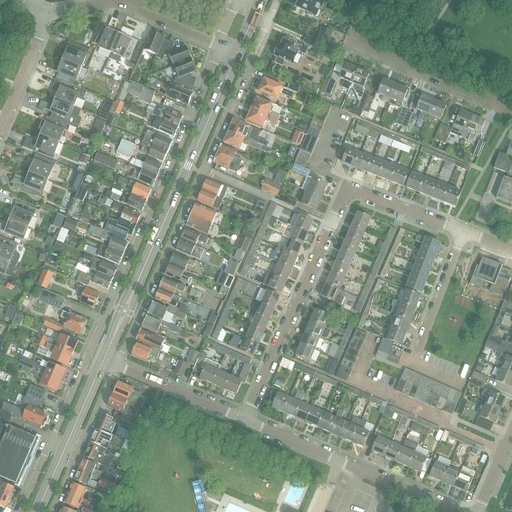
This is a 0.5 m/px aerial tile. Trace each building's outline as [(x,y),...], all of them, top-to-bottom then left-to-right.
[(315,18),(319,8),(320,6),(322,7),(324,1),(321,0),(299,0),(299,1),(295,3),(296,8),(307,13),(307,14),(315,18)] [(333,12),(335,6),(328,3),(326,8),(333,12)] [(99,48),(111,53),(118,38),(112,36),(118,21),(112,18),(99,48)] [(61,25),(58,33),(64,35),(67,27),(61,25)] [(333,32),(321,28),(317,39),(328,44),(333,32)] [(146,45),(143,50),(156,56),(155,58),(159,59),(169,55),(175,52),(173,48),(175,44),(163,39),(164,38),(151,32),(146,45)] [(134,70),(143,50),(146,45),(127,36),(125,41),(118,38),(111,53),(123,58),(120,64),(134,70)] [(275,50),(274,52),(276,54),(275,56),(277,57),(275,62),(276,63),(283,66),(284,66),(287,61),(293,64),(299,51),(305,54),(308,49),(309,50),(311,46),(313,47),(316,41),(307,37),(304,43),(306,44),(305,47),(298,44),(299,42),(291,39),(290,43),(284,40),(280,47),(279,47),(279,48),(276,48),(275,50)] [(82,68),(89,50),(69,42),(64,53),(69,55),(67,62),(82,68)] [(187,47),(175,52),(169,55),(174,67),(170,68),(173,75),(176,74),(178,79),(190,74),(197,71),(187,47)] [(63,81),(82,89),(85,90),(86,86),(76,82),(78,76),(84,78),(87,77),(89,72),(82,69),(82,68),(67,62),(64,68),(49,62),(47,68),(65,76),(63,81)] [(341,88),(348,91),(349,91),(350,88),(357,69),(345,64),(339,79),(344,81),(341,88)] [(357,69),(350,88),(354,90),(360,103),(358,109),(363,111),(369,96),(364,94),(365,91),(363,89),(369,74),(357,69)] [(180,104),(188,107),(193,94),(191,94),(196,82),(192,80),(190,74),(178,79),(175,80),(173,86),(175,87),(169,99),(175,102),(176,101),(181,103),(180,104)] [(63,81),(54,78),(50,89),(62,94),(59,101),(75,107),(82,89),(63,81)] [(328,79),(322,94),(324,95),(330,97),(336,82),(330,80),(328,79)] [(260,92),(269,96),(268,98),(277,102),(281,92),(292,97),(294,92),(297,94),(300,89),(290,84),(287,90),(265,80),(260,92)] [(384,80),(380,89),(378,95),(383,97),(381,101),(388,104),(396,85),(384,80)] [(125,82),(122,90),(128,92),(131,85),(125,82)] [(155,94),(132,83),(131,85),(128,92),(127,94),(139,99),(139,101),(150,106),(155,94)] [(408,90),(396,85),(388,104),(395,107),(397,102),(402,105),(408,90)] [(363,111),(360,118),(367,121),(371,114),(368,113),(374,98),(369,96),(363,111)] [(418,120),(426,123),(427,120),(435,101),(423,96),(416,111),(421,113),(418,120)] [(280,116),(279,115),(282,109),(257,98),(252,110),(278,121),(280,116)] [(75,107),(59,101),(57,107),(42,101),(39,107),(53,113),(50,118),(47,117),(42,128),(47,130),(44,137),(60,143),(64,144),(65,144),(67,139),(66,137),(63,136),(67,125),(78,130),(82,119),(79,118),(82,110),(75,107)] [(125,104),(117,101),(116,104),(115,103),(112,112),(119,116),(125,104)] [(435,101),(427,120),(434,123),(436,119),(441,121),(447,106),(435,101)] [(328,113),(331,106),(320,102),(317,109),(328,113)] [(184,117),(160,107),(157,105),(152,116),(154,116),(179,127),(184,117)] [(325,120),(328,113),(317,109),(314,116),(325,120)] [(276,125),(278,121),(252,110),(247,121),(263,128),(266,121),(276,125)] [(396,124),(401,127),(407,112),(402,110),(396,124)] [(407,129),(413,114),(407,112),(401,127),(407,129)] [(446,145),(450,134),(464,140),(464,139),(473,117),(461,112),(455,126),(454,125),(451,131),(446,129),(440,143),(446,145)] [(114,128),(118,119),(112,116),(108,126),(114,128)] [(145,125),(174,138),(179,127),(154,116),(152,122),(147,120),(145,125)] [(322,127),(325,120),(314,116),(312,123),(322,127)] [(479,137),(482,131),(485,122),(473,117),(464,139),(471,142),(474,134),(479,137)] [(98,119),(96,125),(98,125),(103,128),(104,128),(106,123),(98,119)] [(234,120),(229,132),(261,146),(263,141),(258,139),(261,132),(250,127),(244,124),(234,120)] [(299,121),(296,127),(306,131),(309,125),(299,121)] [(369,131),(371,127),(359,122),(357,126),(369,131)] [(319,134),(322,127),(312,123),(309,130),(319,134)] [(371,127),(369,131),(367,136),(375,140),(378,135),(381,136),(382,132),(371,127)] [(435,141),(440,143),(446,129),(441,127),(435,141)] [(316,141),(319,134),(309,130),(306,137),(316,141)] [(173,142),(164,138),(148,131),(143,141),(168,152),(173,142)] [(229,132),(224,144),(240,151),(243,143),(260,151),(260,150),(267,153),(269,149),(261,146),(229,132)] [(385,145),(387,139),(392,141),(394,137),(382,132),(381,136),(382,137),(379,143),(385,145)] [(23,147),(53,159),(60,143),(44,137),(42,144),(27,137),(23,147)] [(294,137),(292,142),(300,146),(302,141),(294,137)] [(313,149),(316,141),(306,137),(303,144),(313,149)] [(397,149),(399,144),(404,146),(406,141),(394,137),(392,141),(394,142),(391,147),(397,149)] [(123,140),(120,145),(133,151),(136,146),(123,140)] [(141,153),(164,163),(168,152),(143,141),(141,146),(143,147),(141,153)] [(406,141),(404,146),(416,151),(418,146),(406,141)] [(479,159),(485,144),(480,142),(474,156),(479,159)] [(311,155),(313,149),(303,144),(300,151),(311,155)] [(496,163),(494,169),(509,174),(507,179),(504,179),(500,190),(497,199),(511,205),(511,144),(506,156),(501,154),(500,153),(496,163)] [(130,159),(133,151),(120,145),(117,153),(130,159)] [(222,145),(214,163),(216,164),(223,167),(229,170),(234,172),(237,173),(242,161),(240,159),(234,157),(236,152),(231,149),(222,145)] [(292,147),(288,155),(294,158),(297,149),(292,147)] [(433,157),(435,153),(422,148),(421,152),(433,157)] [(342,164),(355,169),(361,154),(348,149),(342,164)] [(308,163),(311,155),(300,151),(297,158),(308,163)] [(118,162),(97,153),(94,161),(115,170),(118,162)] [(435,153),(433,157),(425,176),(429,178),(437,159),(445,162),(446,158),(435,153)] [(36,168),(33,174),(48,180),(56,162),(36,154),(31,166),(36,168)] [(355,169),(367,173),(373,158),(361,154),(355,169)] [(87,166),(90,158),(84,155),(80,163),(87,166)] [(162,166),(153,162),(141,157),(140,161),(145,164),(143,170),(158,176),(162,166)] [(305,170),(308,163),(297,158),(294,165),(305,170)] [(373,158),(367,173),(379,178),(385,163),(373,158)] [(446,158),(445,162),(457,167),(459,163),(446,158)] [(385,163),(379,178),(391,183),(397,168),(385,163)] [(459,163),(457,167),(469,172),(471,168),(459,163)] [(132,178),(153,187),(158,176),(143,170),(130,164),(129,167),(136,170),(132,178)] [(305,170),(294,165),(291,171),(307,178),(310,172),(305,170)] [(409,172),(397,168),(391,183),(404,187),(409,172)] [(412,173),(406,188),(419,193),(425,178),(412,173)] [(13,187),(32,195),(41,198),(48,180),(33,174),(31,181),(16,175),(12,183),(14,184),(13,187)] [(126,186),(128,180),(120,177),(118,182),(126,186)] [(419,193),(431,198),(437,183),(425,178),(419,193)] [(282,186),(266,179),(261,190),(277,197),(282,186)] [(313,179),(307,191),(321,198),(327,185),(313,179)] [(217,197),(223,200),(228,189),(207,180),(202,191),(217,197)] [(132,194),(147,201),(151,191),(131,182),(129,185),(134,188),(132,194)] [(72,183),(69,189),(77,192),(80,186),(72,183)] [(431,198),(443,203),(449,187),(437,183),(431,198)] [(88,190),(84,188),(80,186),(75,199),(83,202),(88,190)] [(456,207),(459,198),(461,192),(449,187),(443,203),(456,207)] [(121,196),(112,193),(107,191),(105,196),(118,202),(121,196)] [(218,210),(220,205),(223,200),(217,197),(202,191),(198,201),(218,210)] [(302,204),(307,206),(316,210),(321,198),(307,191),(302,204)] [(121,203),(142,212),(147,201),(132,194),(129,200),(123,198),(121,203)] [(281,195),(279,201),(294,208),(297,202),(281,195)] [(79,203),(74,200),(67,216),(72,218),(79,203)] [(17,215),(14,221),(29,228),(37,210),(16,201),(12,213),(17,215)] [(259,201),(254,212),(262,216),(267,205),(259,201)] [(271,203),(271,204),(266,215),(271,218),(277,205),(271,203)] [(141,215),(132,211),(114,204),(112,210),(122,214),(120,218),(136,225),(141,215)] [(212,224),(215,218),(217,214),(196,205),(191,215),(212,224)] [(358,213),(353,225),(366,231),(371,219),(358,213)] [(74,216),(72,218),(88,225),(91,217),(83,214),(81,219),(74,216)] [(207,235),(212,224),(191,215),(187,226),(207,235)] [(261,227),(266,230),(271,218),(266,215),(261,227)] [(300,216),(295,228),(308,234),(313,222),(300,216)] [(68,218),(63,228),(71,231),(75,221),(68,218)] [(132,237),(136,225),(120,218),(118,224),(106,219),(102,229),(102,230),(107,233),(126,240),(128,235),(132,237)] [(0,230),(24,240),(29,228),(14,221),(11,228),(0,223),(0,230)] [(108,248),(124,254),(128,244),(106,234),(107,233),(102,230),(102,229),(91,225),(88,232),(111,242),(108,248)] [(360,243),(366,231),(353,225),(347,237),(360,243)] [(256,239),(261,242),(266,230),(261,227),(256,239)] [(391,242),(397,230),(391,227),(386,240),(391,242)] [(303,246),(308,234),(295,228),(290,240),(303,246)] [(185,229),(181,240),(196,246),(198,240),(200,241),(199,242),(206,245),(208,239),(185,229)] [(405,231),(401,229),(396,241),(400,243),(405,231)] [(0,257),(17,264),(20,257),(19,254),(15,252),(18,244),(14,243),(0,236),(0,257)] [(418,236),(416,242),(423,245),(421,251),(436,257),(441,244),(418,236)] [(49,237),(45,245),(51,247),(55,239),(49,237)] [(251,241),(242,237),(236,249),(246,253),(251,241)] [(355,255),(360,243),(347,237),(342,249),(355,255)] [(250,251),(256,253),(261,242),(256,239),(250,251)] [(181,240),(176,250),(199,260),(204,250),(205,250),(206,248),(201,246),(200,248),(195,246),(196,246),(181,240)] [(290,240),(285,252),(298,258),(303,246),(290,240)] [(380,252),(386,254),(391,242),(386,240),(380,252)] [(390,253),(395,255),(400,243),(396,241),(390,253)] [(95,255),(97,250),(88,246),(86,252),(95,255)] [(98,256),(119,265),(124,254),(108,248),(106,254),(100,252),(98,256)] [(279,264),(292,269),(298,258),(285,252),(284,252),(276,248),(271,260),(279,264)] [(337,261),(350,267),(355,255),(342,249),(337,261)] [(239,261),(243,253),(238,250),(234,258),(237,260),(236,263),(240,265),(242,262),(239,261)] [(271,261),(256,254),(256,253),(250,251),(245,263),(251,265),(254,267),(255,263),(258,264),(260,260),(270,265),(271,261)] [(416,263),(431,269),(436,257),(421,251),(416,263)] [(375,263),(380,266),(386,254),(380,252),(375,263)] [(92,262),(94,257),(85,253),(83,258),(92,262)] [(385,265),(390,267),(395,255),(390,253),(385,265)] [(170,264),(185,271),(187,265),(193,267),(195,263),(175,254),(170,264)] [(0,274),(1,273),(12,277),(17,264),(0,257),(0,274)] [(477,266),(471,283),(480,286),(482,281),(494,286),(491,294),(503,298),(510,281),(499,277),(503,266),(483,258),(479,267),(477,266)] [(113,279),(118,269),(96,260),(92,270),(97,272),(113,279)] [(230,261),(224,273),(233,277),(239,265),(230,261)] [(345,278),(350,267),(337,261),(332,273),(345,278)] [(251,265),(245,263),(240,275),(245,277),(251,265)] [(370,275),(375,278),(380,266),(375,263),(370,275)] [(416,263),(412,275),(427,281),(431,269),(416,263)] [(165,275),(175,279),(189,285),(192,279),(183,275),(185,271),(170,264),(165,275)] [(279,264),(274,276),(287,281),(292,269),(279,264)] [(390,267),(385,265),(380,278),(384,279),(390,267)] [(44,270),(37,286),(46,290),(53,274),(44,270)] [(108,290),(113,279),(97,272),(95,279),(80,272),(76,282),(88,287),(90,282),(108,290)] [(340,290),(345,278),(332,273),(327,285),(340,290)] [(223,287),(230,290),(235,278),(233,277),(228,275),(223,287)] [(350,281),(365,287),(364,287),(370,290),(375,278),(370,275),(368,279),(365,277),(363,281),(357,279),(357,280),(351,278),(350,281)] [(407,288),(422,293),(427,281),(412,275),(407,288)] [(282,293),(287,281),(274,276),(269,288),(282,293)] [(159,289),(174,295),(176,290),(183,293),(186,288),(178,284),(178,285),(164,278),(159,289)] [(233,291),(238,293),(240,290),(245,292),(249,283),(238,279),(233,291)] [(379,281),(374,292),(378,294),(383,282),(379,281)] [(321,297),(334,303),(341,306),(346,294),(339,291),(340,290),(327,285),(321,297)] [(80,301),(86,303),(95,307),(96,305),(97,305),(98,302),(98,301),(100,295),(80,287),(78,292),(84,294),(80,301)] [(224,295),(224,294),(227,296),(230,290),(223,287),(222,287),(219,293),(224,295)] [(364,287),(359,299),(365,301),(370,290),(364,287)] [(155,299),(164,303),(169,306),(169,308),(176,311),(178,312),(178,310),(176,308),(180,298),(174,295),(159,289),(155,299)] [(195,296),(202,299),(206,292),(199,289),(195,296)] [(40,296),(63,305),(65,300),(43,290),(40,296)] [(228,303),(233,305),(238,293),(233,291),(228,303)] [(262,304),(275,309),(280,297),(267,291),(262,304)] [(421,296),(411,293),(406,291),(401,303),(416,309),(421,296)] [(373,306),(373,305),(376,298),(378,294),(374,292),(369,304),(373,306)] [(63,305),(40,296),(38,301),(61,311),(63,305)] [(365,301),(359,299),(354,311),(359,313),(365,301)] [(511,302),(505,300),(503,306),(511,309),(511,302)] [(153,303),(148,315),(163,321),(166,313),(183,320),(186,315),(178,312),(176,311),(169,308),(168,309),(153,303)] [(222,315),(228,317),(233,305),(228,303),(222,315)] [(396,315),(411,321),(416,309),(401,303),(396,315)] [(275,309),(262,304),(257,315),(270,321),(275,309)] [(371,310),(376,313),(390,318),(392,314),(378,309),(378,308),(373,305),(373,306),(369,304),(363,316),(368,318),(371,310)] [(511,309),(503,306),(500,312),(511,316),(511,309)] [(350,321),(346,331),(331,324),(328,329),(324,328),(329,316),(316,310),(311,322),(331,331),(344,336),(348,338),(355,323),(350,321)] [(87,322),(78,318),(63,312),(61,317),(68,320),(65,327),(82,334),(87,322)] [(208,324),(214,327),(219,315),(213,312),(208,324)] [(217,327),(223,329),(228,317),(222,315),(217,327)] [(251,327),(264,333),(270,321),(257,315),(251,327)] [(406,333),(411,321),(396,315),(392,328),(406,333)] [(358,329),(362,331),(368,318),(363,316),(358,329)] [(180,328),(163,321),(162,323),(147,317),(142,328),(157,335),(161,325),(171,330),(170,331),(177,334),(180,328)] [(60,332),(63,326),(47,318),(44,325),(60,332)] [(306,333),(319,339),(320,337),(324,339),(326,339),(328,337),(331,331),(311,322),(306,333)] [(214,327),(208,324),(202,337),(208,340),(214,327)] [(500,324),(498,330),(505,333),(507,326),(500,324)] [(227,331),(222,329),(223,329),(217,327),(212,339),(217,341),(219,337),(224,339),(227,331)] [(264,333),(251,327),(246,339),(259,345),(264,333)] [(402,345),(406,333),(392,328),(387,340),(393,342),(402,345)] [(163,348),(162,346),(164,340),(141,330),(137,341),(152,347),(160,351),(162,352),(163,348)] [(357,331),(355,336),(365,341),(368,335),(357,331)] [(301,344),(314,350),(319,339),(306,333),(301,344)] [(47,343),(73,354),(78,343),(62,336),(59,343),(49,339),(47,343)] [(339,348),(343,350),(348,338),(344,336),(339,348)] [(355,336),(352,342),(363,347),(365,341),(355,336)] [(487,341),(500,347),(503,342),(490,336),(487,341)] [(241,351),(254,357),(259,345),(246,339),(241,351)] [(387,340),(383,339),(378,351),(389,355),(391,348),(393,342),(387,340)] [(500,347),(487,341),(485,347),(498,353),(500,347)] [(352,342),(349,348),(360,353),(363,347),(352,342)] [(405,347),(402,345),(393,342),(391,348),(403,353),(405,347)] [(73,354),(47,343),(45,348),(49,350),(46,357),(67,367),(68,365),(69,365),(70,365),(71,364),(72,363),(72,362),(71,361),(71,360),(70,360),(73,354)] [(146,362),(149,356),(157,359),(160,351),(152,347),(151,349),(137,343),(132,355),(146,362)] [(226,355),(228,350),(216,344),(213,350),(226,355)] [(314,350),(301,344),(296,356),(309,362),(314,350)] [(339,348),(334,359),(338,361),(343,350),(339,348)] [(349,348),(347,354),(357,359),(360,353),(349,348)] [(389,355),(400,359),(403,353),(391,348),(389,355)] [(187,363),(193,366),(198,353),(192,350),(187,363)] [(237,360),(240,355),(228,350),(226,355),(237,360)] [(387,361),(389,355),(378,351),(376,357),(387,361)] [(213,384),(218,371),(220,366),(206,360),(207,356),(200,353),(198,359),(205,362),(202,369),(204,370),(200,379),(213,384)] [(347,354),(344,360),(355,365),(357,359),(347,354)] [(511,359),(500,354),(498,359),(504,362),(501,369),(511,373),(511,359)] [(238,380),(233,378),(230,377),(224,390),(237,395),(242,383),(244,385),(252,367),(250,366),(252,360),(240,355),(237,360),(241,362),(240,365),(244,367),(238,380)] [(389,355),(387,361),(398,366),(400,359),(389,355)] [(66,370),(57,366),(38,358),(35,364),(22,358),(20,363),(61,381),(66,370)] [(344,360),(342,365),(352,370),(355,365),(344,360)] [(182,377),(186,368),(188,364),(179,361),(174,374),(182,377)] [(289,367),(299,371),(301,372),(303,367),(292,362),(289,367)] [(56,392),(61,381),(20,363),(19,364),(23,366),(21,370),(42,380),(40,385),(56,392)] [(342,365),(339,371),(349,376),(352,370),(342,365)] [(301,372),(313,377),(315,372),(303,367),(301,372)] [(328,368),(325,373),(332,376),(333,373),(334,370),(328,368)] [(406,383),(411,372),(405,369),(400,380),(406,383)] [(511,388),(511,384),(511,373),(501,369),(496,381),(511,388)] [(213,384),(224,390),(230,377),(218,371),(213,384)] [(339,371),(336,378),(346,383),(349,376),(339,371)] [(313,377),(324,382),(326,377),(315,372),(313,377)] [(412,386),(417,374),(411,372),(406,383),(412,386)] [(471,378),(484,384),(487,378),(474,372),(471,378)] [(418,388),(423,377),(417,374),(412,386),(418,388)] [(324,382),(336,387),(338,382),(326,377),(324,382)] [(424,391),(429,380),(423,377),(418,388),(424,391)] [(484,384),(471,378),(469,383),(482,389),(484,384)] [(277,380),(274,387),(280,389),(282,383),(277,380)] [(396,391),(401,394),(406,383),(400,380),(396,391)] [(429,393),(434,382),(429,380),(424,391),(429,393)] [(140,395),(138,400),(130,396),(134,388),(119,382),(113,395),(142,407),(143,407),(147,398),(140,395)] [(336,387),(347,392),(349,387),(338,382),(336,387)] [(435,395),(439,384),(434,382),(429,393),(435,395)] [(401,394),(407,396),(412,386),(406,383),(401,394)] [(440,398),(445,387),(439,384),(435,395),(440,398)] [(407,396),(413,399),(418,388),(412,386),(407,396)] [(347,392),(358,397),(360,392),(349,387),(347,392)] [(446,400),(451,389),(445,387),(440,398),(446,400)] [(413,399),(419,401),(424,391),(418,388),(413,399)] [(451,402),(456,392),(451,389),(446,400),(451,402)] [(481,397),(488,400),(486,405),(500,412),(505,399),(484,390),(481,397)] [(419,401),(424,404),(429,393),(424,391),(419,401)] [(295,418),(302,402),(305,395),(298,392),(294,400),(290,398),(283,413),(295,418)] [(358,397),(370,402),(372,397),(360,392),(358,397)] [(462,394),(456,392),(451,402),(457,405),(462,394)] [(424,404),(430,406),(435,395),(429,393),(424,404)] [(283,413),(290,398),(278,394),(272,408),(283,413)] [(142,407),(113,395),(108,407),(126,414),(129,407),(134,409),(134,411),(146,416),(149,410),(143,407),(142,407)] [(430,406),(435,409),(440,398),(435,395),(430,406)] [(304,403),(302,402),(295,418),(306,423),(312,409),(315,402),(313,400),(307,397),(304,403)] [(381,407),(384,402),(372,397),(370,402),(381,407)] [(435,409),(441,411),(446,400),(440,398),(435,409)] [(441,411),(446,413),(451,402),(446,400),(441,411)] [(467,403),(461,400),(455,413),(461,416),(467,403)] [(381,407),(379,413),(383,415),(387,405),(388,404),(384,402),(381,407)] [(452,416),(453,414),(457,405),(451,402),(446,413),(452,416)] [(47,414),(37,411),(28,407),(22,405),(19,411),(25,413),(22,422),(40,430),(47,414)] [(495,424),(500,412),(486,405),(484,408),(480,417),(495,424)] [(158,421),(162,412),(150,407),(149,410),(146,416),(158,421)] [(397,419),(398,415),(402,417),(404,413),(392,407),(389,413),(392,414),(390,416),(397,419)] [(306,423),(318,428),(324,414),(312,409),(306,423)] [(335,419),(329,433),(341,438),(347,423),(341,421),(344,412),(339,410),(335,418),(335,419)] [(0,476),(7,480),(17,484),(36,438),(9,426),(13,417),(0,411),(0,476)] [(404,413),(402,417),(414,422),(416,418),(404,413)] [(111,422),(112,418),(103,414),(97,427),(112,434),(116,424),(111,422)] [(318,428),(329,433),(335,419),(335,418),(324,414),(318,428)] [(351,425),(347,423),(341,438),(352,443),(358,428),(361,421),(354,418),(351,425)] [(417,433),(419,428),(420,425),(426,427),(427,423),(416,418),(414,422),(410,430),(417,433)] [(367,424),(361,421),(358,428),(352,443),(364,448),(370,433),(364,430),(367,424)] [(427,423),(426,427),(438,433),(440,429),(427,423)] [(97,429),(91,442),(107,450),(113,436),(97,429)] [(125,431),(122,439),(128,442),(132,434),(125,431)] [(460,442),(462,438),(450,433),(448,437),(460,442)] [(372,452),(384,457),(391,443),(378,437),(372,452)] [(444,451),(445,446),(441,445),(442,438),(432,437),(429,454),(436,455),(437,450),(444,451)] [(472,448),(474,443),(462,438),(460,442),(472,448)] [(408,468),(415,453),(418,444),(406,439),(402,448),(403,448),(396,463),(408,468)] [(396,463),(403,448),(402,448),(391,443),(384,457),(396,463)] [(484,453),(485,452),(486,449),(474,443),(472,448),(484,453)] [(124,468),(117,465),(118,462),(104,456),(106,451),(90,444),(84,458),(102,465),(116,471),(122,473),(124,468)] [(415,453),(408,468),(420,473),(427,459),(415,453)] [(430,477),(442,483),(449,468),(454,457),(448,454),(443,465),(436,463),(430,477)] [(122,455),(120,461),(126,463),(128,458),(122,455)] [(111,481),(116,471),(102,465),(99,471),(94,469),(96,465),(84,459),(79,470),(98,478),(101,479),(115,486),(116,483),(111,481)] [(442,483),(454,488),(461,473),(449,468),(442,483)] [(75,480),(87,485),(88,486),(92,478),(97,480),(98,478),(79,470),(75,480)] [(466,493),(475,473),(470,470),(468,476),(461,473),(454,488),(466,493)] [(115,487),(115,486),(101,479),(98,485),(107,489),(109,485),(115,487)] [(0,493),(10,498),(15,488),(1,482),(0,484),(0,493)] [(88,501),(90,502),(97,505),(99,500),(84,493),(86,489),(73,483),(69,493),(88,501)] [(0,511),(1,511),(3,508),(5,509),(10,498),(0,493),(0,511)] [(90,502),(88,501),(69,493),(65,503),(78,509),(81,502),(86,504),(88,505),(90,502)]
